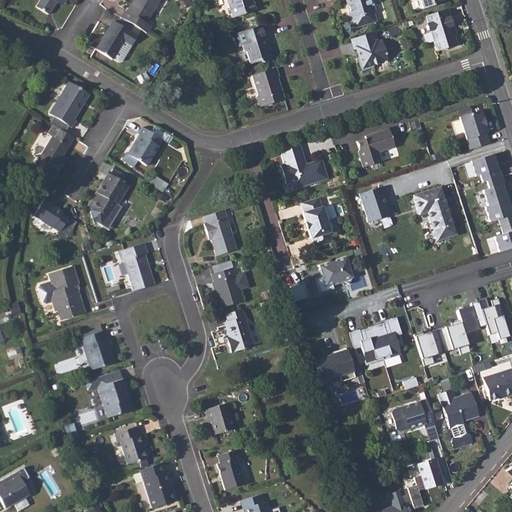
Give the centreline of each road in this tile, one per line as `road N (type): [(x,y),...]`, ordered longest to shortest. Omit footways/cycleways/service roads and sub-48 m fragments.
road 1 (residential): [(173,225),(198,355),(167,383),(204,511)]
road 2 (residential): [(330,107),(210,142),(63,57)]
road 3 (residential): [(490,59),(330,107)]
road 4 (unknown): [(251,132),(288,273)]
